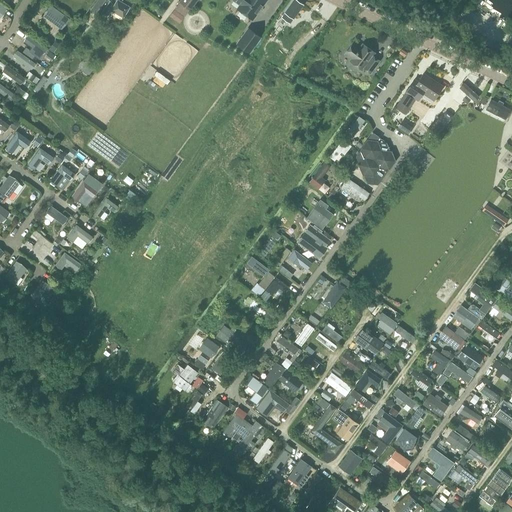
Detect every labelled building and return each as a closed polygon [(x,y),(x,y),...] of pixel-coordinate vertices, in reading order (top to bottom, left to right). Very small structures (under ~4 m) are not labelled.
[(100,15),(110,0),(97,0),(91,9),(100,15)] [(122,1),(122,0),(116,0),(111,10),(125,18),(132,6),(122,1)] [(180,0),(180,1),(191,9),(197,0),(180,0)] [(238,8),(253,18),(265,0),(235,0),(241,4),(238,8)] [(294,18),(304,4),(298,0),(293,0),(286,12),(285,11),(273,28),(280,33),(292,16),(294,18)] [(67,20),(50,8),(43,19),(59,30),(67,20)] [(176,9),(171,16),(181,23),(186,16),(176,9)] [(124,29),(116,23),(108,33),(117,39),(124,29)] [(238,43),(250,52),(261,37),(249,28),(238,43)] [(27,47),(23,53),(32,60),(36,56),(40,59),(47,49),(29,36),(25,41),(33,47),(31,50),(27,47)] [(60,44),(55,41),(50,48),(55,52),(60,44)] [(371,72),(380,60),(373,55),(374,53),(365,47),(363,49),(354,42),(347,52),(354,57),(351,60),(363,69),(364,67),(371,72)] [(294,50),(287,45),(281,52),(288,57),(294,50)] [(35,66),(16,53),(12,58),(32,72),(35,66)] [(6,67),(2,73),(21,87),(25,80),(6,67)] [(39,78),(36,76),(29,71),(26,76),(35,83),(39,78)] [(431,78),(424,73),(415,86),(411,84),(406,92),(415,98),(420,91),(434,100),(442,87),(441,86),(436,82),(436,83),(430,79),(431,78)] [(48,78),(44,75),(34,89),(38,92),(48,78)] [(247,81),(239,76),(237,80),(244,85),(247,81)] [(0,83),(0,92),(10,100),(15,94),(0,83)] [(19,87),(16,92),(22,97),(26,92),(19,87)] [(415,100),(405,93),(396,107),(406,114),(415,100)] [(487,97),(482,94),(479,101),(484,104),(487,97)] [(498,102),(491,98),(486,109),(506,120),(511,109),(503,104),(504,102),(500,100),(498,102)] [(359,115),(346,133),(352,137),(359,127),(361,129),(364,125),(362,123),(365,119),(359,115)] [(0,129),(5,133),(9,128),(0,120),(0,129)] [(16,120),(11,128),(15,131),(21,124),(16,120)] [(388,143),(374,132),(363,148),(363,149),(358,156),(361,165),(365,175),(369,183),(379,184),(390,169),(396,161),(392,151),(388,143)] [(5,150),(11,155),(18,146),(25,151),(31,143),(18,133),(5,150)] [(42,142),(37,138),(32,144),(37,148),(42,142)] [(351,145),(343,139),(329,156),(334,160),(341,152),(345,154),(351,145)] [(362,143),(358,140),(354,147),(358,150),(362,143)] [(53,160),(46,155),(39,150),(28,166),(34,171),(42,160),(49,165),(53,160)] [(61,163),(65,156),(61,152),(56,160),(61,163)] [(355,161),(352,159),(347,167),(350,169),(351,168),(353,166),(352,166),(355,161)] [(330,166),(324,161),(308,182),(318,189),(325,179),(322,177),(330,166)] [(76,174),(62,164),(50,180),(57,186),(64,176),(70,181),(76,174)] [(78,176),(83,179),(87,172),(83,169),(78,176)] [(10,174),(0,188),(0,189),(10,197),(21,182),(10,174)] [(347,177),(340,187),(355,198),(358,195),(364,200),(369,192),(347,177)] [(84,180),(71,197),(79,202),(86,193),(92,197),(97,190),(84,180)] [(100,192),(105,196),(110,189),(105,185),(100,192)] [(333,188),(328,195),(332,197),(336,192),(336,191),(333,188)] [(332,197),(331,198),(338,203),(342,197),(336,192),(332,197)] [(107,198),(95,215),(101,219),(109,208),(116,213),(120,208),(107,198)] [(301,204),(294,198),(289,203),(297,209),(301,204)] [(329,205),(320,199),(307,217),(322,229),(333,213),(326,208),(329,205)] [(499,212),(486,203),(482,210),(494,219),(499,212)] [(129,204),(122,214),(128,218),(135,209),(129,204)] [(67,220),(51,207),(47,213),(63,225),(67,220)] [(495,222),(491,227),(497,232),(501,226),(495,222)] [(309,224),(296,241),(318,258),(327,247),(325,245),(330,239),(309,224)] [(66,239),(72,243),(77,237),(87,244),(91,238),(75,226),(66,239)] [(274,230),(262,246),(274,255),(286,240),(274,230)] [(60,234),(55,241),(60,245),(65,237),(60,234)] [(110,243),(103,238),(100,242),(107,248),(110,243)] [(291,250),(286,247),(276,261),(280,265),(291,250)] [(291,254),(288,257),(298,266),(300,264),(307,270),(312,263),(295,249),(291,254)] [(55,266),(61,271),(65,264),(75,271),(81,263),(65,251),(55,266)] [(252,255),(247,262),(264,276),(268,271),(270,269),(252,255)] [(14,285),(26,270),(16,262),(4,277),(14,285)] [(288,269),(281,264),(278,268),(285,273),(288,269)] [(343,275),(339,280),(348,286),(352,281),(343,275)] [(289,287),(276,276),(265,289),(273,296),(279,288),(285,292),(289,287)] [(511,297),(511,282),(507,279),(499,288),(511,297)] [(337,280),(323,301),(331,307),(346,286),(337,280)] [(474,282),(469,288),(479,295),(477,298),(484,303),(480,308),(485,312),(491,304),(493,306),(498,299),(497,298),(474,282)] [(53,291),(42,283),(31,297),(42,306),(53,291)] [(265,290),(260,296),(265,300),(270,294),(265,290)] [(17,293),(12,299),(17,303),(22,296),(17,293)] [(25,297),(20,304),(25,307),(30,300),(25,297)] [(271,312),(253,298),(248,305),(266,318),(271,312)] [(493,306),(489,311),(493,313),(496,315),(497,313),(502,317),(504,314),(511,320),(511,309),(498,299),(493,306)] [(370,302),(366,307),(372,311),(376,306),(370,302)] [(452,316),(470,329),(472,327),(475,328),(481,320),(478,318),(478,317),(461,305),(452,316)] [(479,309),(476,314),(481,317),(484,313),(479,309)] [(397,322),(381,311),(377,317),(380,319),(377,325),(389,334),(394,329),(397,322)] [(311,314),(309,318),(317,324),(320,320),(311,314)] [(500,332),(482,319),(478,324),(496,337),(500,332)] [(314,327),(307,322),(294,340),(301,345),(314,327)] [(230,328),(224,324),(216,335),(234,348),(242,337),(234,331),(236,329),(232,326),(230,328)] [(343,336),(326,324),(322,330),(338,342),(343,336)] [(416,337),(398,324),(395,330),(413,343),(416,337)] [(459,351),(466,340),(448,327),(441,337),(459,351)] [(363,328),(353,340),(367,350),(368,348),(375,354),(383,343),(363,328)] [(466,329),(461,335),(465,338),(470,332),(466,329)] [(265,338),(257,332),(252,339),(260,345),(265,338)] [(337,345),(319,332),(315,337),(333,351),(337,345)] [(301,349),(281,334),(277,341),(286,347),(284,350),(288,353),(290,350),(297,356),(301,349)] [(219,346),(207,337),(199,349),(211,358),(219,346)] [(387,340),(384,345),(390,349),(393,344),(387,340)] [(308,345),(304,349),(311,354),(315,350),(308,345)] [(467,345),(458,358),(475,369),(484,356),(467,345)] [(386,346),(383,351),(389,355),(392,351),(386,346)] [(226,348),(212,368),(217,372),(227,359),(239,368),(244,363),(226,348)] [(449,359),(435,349),(430,356),(437,361),(432,369),(439,374),(449,359)] [(364,364),(345,350),(339,360),(357,373),(364,364)] [(454,355),(450,351),(446,356),(451,360),(454,355)] [(373,357),(367,352),(362,359),(368,364),(373,357)] [(319,363),(306,353),(302,358),(309,363),(307,366),(312,370),(314,367),(315,368),(319,363)] [(292,361),(286,356),(281,363),(287,368),(292,361)] [(206,364),(197,358),(194,363),(202,369),(206,364)] [(300,361),(296,358),(291,364),(296,367),(300,361)] [(511,369),(497,359),(492,365),(498,369),(494,374),(499,377),(503,372),(511,378),(511,369)] [(379,365),(373,360),(369,365),(387,378),(391,373),(383,367),(385,364),(382,362),(379,365)] [(450,360),(442,372),(448,376),(452,371),(455,373),(453,375),(457,378),(459,375),(468,382),(473,376),(465,371),(450,360)] [(285,368),(276,362),(262,380),(271,387),(285,368)] [(178,364),(172,371),(178,375),(174,381),(187,392),(193,385),(190,383),(198,372),(188,364),(184,369),(178,364)] [(343,372),(334,365),(331,369),(341,376),(343,372)] [(214,369),(209,366),(205,371),(210,374),(214,369)] [(417,367),(412,374),(430,387),(435,381),(430,377),(417,367)] [(368,368),(355,385),(362,390),(369,380),(376,386),(382,378),(368,368)] [(303,382),(286,370),(279,379),(295,392),(298,388),(300,390),(304,384),(302,383),(303,382)] [(352,387),(331,371),(325,380),(345,395),(352,387)] [(447,377),(442,373),(436,381),(441,384),(447,377)] [(249,378),(244,384),(255,392),(246,404),(252,409),(267,388),(251,376),(249,378)] [(494,382),(485,377),(483,381),(492,386),(494,382)] [(209,388),(202,383),(197,389),(204,394),(209,388)] [(501,397),(485,385),(481,391),(489,397),(487,399),(491,401),(492,399),(497,402),(501,397)] [(289,404),(269,389),(255,407),(267,416),(275,406),(282,412),(289,404)] [(373,403),(354,389),(340,407),(345,410),(349,403),(350,404),(355,398),(369,408),(373,403)] [(203,394),(197,390),(184,408),(189,412),(203,394)] [(397,396),(414,409),(418,403),(401,391),(397,396)] [(435,396),(430,392),(422,403),(440,416),(448,405),(440,399),(441,397),(437,393),(435,396)] [(479,397),(474,393),(469,401),(474,404),(479,397)] [(301,401),(296,397),(291,403),(296,407),(301,401)] [(228,406),(217,398),(202,420),(213,428),(228,406)] [(326,409),(310,430),(328,443),(325,447),(328,449),(329,450),(329,449),(335,453),(343,443),(321,428),(336,407),(330,403),(322,398),(318,403),(326,409)] [(500,405),(494,414),(511,426),(511,404),(504,398),(500,404),(500,405)] [(230,403),(227,407),(233,411),(236,407),(230,403)] [(291,403),(286,410),(290,414),(296,407),(291,403)] [(399,412),(392,406),(389,412),(395,416),(399,412)] [(425,410),(419,406),(407,422),(412,426),(425,410)] [(483,420),(463,406),(456,416),(464,421),(467,417),(479,425),(483,420)] [(338,408),(332,416),(341,423),(336,430),(348,439),(360,422),(338,408)] [(385,410),(379,418),(388,424),(385,429),(387,430),(381,438),(389,443),(403,423),(385,410)] [(252,425),(236,413),(223,431),(229,436),(230,435),(239,442),(234,449),(240,454),(245,448),(248,443),(252,446),(255,442),(251,439),(254,435),(258,438),(265,430),(261,427),(262,425),(256,420),(252,425)] [(494,425),(488,421),(475,439),(481,444),(488,434),(489,436),(491,433),(490,432),(494,425)] [(371,423),(367,428),(374,433),(378,428),(371,423)] [(405,428),(397,440),(404,449),(414,447),(418,436),(405,428)] [(469,440),(453,428),(445,439),(461,451),(469,440)] [(470,432),(467,436),(473,440),(476,436),(470,432)] [(388,445),(372,433),(368,439),(378,446),(374,452),(380,456),(388,445)] [(273,441),(268,437),(252,458),(258,462),(265,453),(268,455),(271,450),(268,448),(273,441)] [(507,442),(500,437),(490,450),(497,455),(507,442)] [(474,440),(466,451),(484,463),(485,462),(488,464),(495,455),(490,451),(474,440)] [(287,444),(269,470),(274,474),(281,465),(283,466),(286,462),(291,454),(290,453),(293,448),(287,444)] [(433,448),(427,456),(440,466),(433,474),(441,481),(455,463),(433,448)] [(351,449),(338,465),(350,475),(363,458),(351,449)] [(411,461),(395,450),(386,462),(401,473),(411,461)] [(370,454),(366,459),(372,463),(376,458),(370,454)] [(312,466),(301,458),(287,477),(300,487),(308,475),(306,474),(312,466)] [(459,464),(454,469),(469,480),(465,486),(470,490),(478,479),(459,464)] [(392,479),(373,466),(369,471),(374,474),(372,478),(379,483),(381,479),(388,484),(392,479)] [(511,478),(511,477),(499,466),(478,495),(492,506),(511,478)] [(439,483),(421,470),(417,475),(435,488),(439,483)] [(322,477),(316,473),(305,488),(311,492),(322,477)] [(371,477),(367,474),(362,482),(365,484),(371,477)] [(265,476),(260,482),(264,485),(269,479),(265,476)] [(344,490),(339,487),(327,504),(338,511),(354,511),(362,502),(346,491),(344,490)] [(457,487),(454,491),(462,496),(465,492),(457,487)] [(405,488),(402,493),(407,496),(410,491),(405,488)] [(294,490),(288,499),(293,502),(298,494),(294,490)] [(411,494),(398,511),(399,511),(405,511),(409,508),(413,511),(429,511),(431,509),(423,503),(423,502),(421,501),(421,502),(420,502),(411,494)] [(445,503),(436,496),(434,498),(430,503),(441,511),(449,511),(450,511),(444,506),(445,503)] [(310,511),(317,504),(311,499),(305,508),(309,511),(310,511)] [(457,499),(453,505),(458,508),(459,508),(462,503),(457,499)] [(511,511),(511,507),(505,501),(498,509),(502,511),(511,511)]
